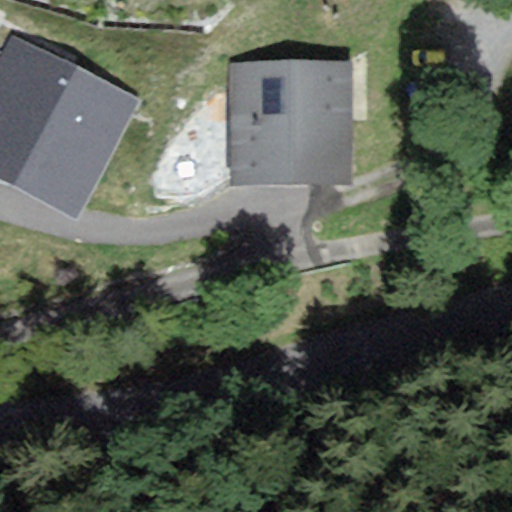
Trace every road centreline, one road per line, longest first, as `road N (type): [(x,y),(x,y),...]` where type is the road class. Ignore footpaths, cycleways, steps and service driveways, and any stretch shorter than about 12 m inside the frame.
road 1 (unclassified): [(0,425),(161,403),(511,310)]
road 2 (residential): [(0,334),(381,239),(511,223)]
